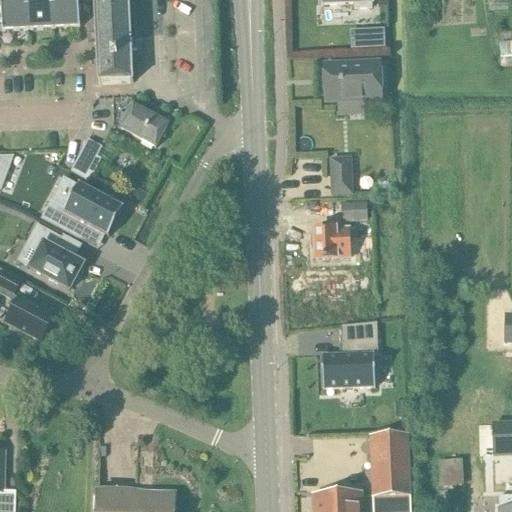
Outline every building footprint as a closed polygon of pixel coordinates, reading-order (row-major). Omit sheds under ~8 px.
[(0,0),(1,9),(27,7),(26,0),(0,0)] [(123,0),(94,0),(98,85),(128,84),(123,0)] [(355,4),(355,8),(374,7),(373,0),(322,0),(323,6),(355,4)] [(78,5),(52,6),(53,28),(80,26),(78,5)] [(52,6),(27,7),(28,29),(53,28),(52,6)] [(27,7),(1,9),(2,30),(28,29),(27,7)] [(389,47),(388,28),(352,29),(352,47),(389,47)] [(511,41),(498,42),(500,67),(511,66),(511,41)] [(380,105),(380,101),(383,101),(381,65),(325,67),(327,103),(365,102),(366,106),(380,105)] [(168,125),(133,106),(121,130),(155,148),(168,125)] [(102,149),(88,141),(71,172),(88,181),(89,181),(101,160),(97,158),(102,149)] [(352,196),(350,158),(330,159),(332,197),(352,196)] [(78,222),(107,238),(122,211),(61,177),(38,219),(70,237),(78,222)] [(367,220),(366,204),(342,205),(343,221),(367,220)] [(62,241),(37,227),(27,245),(40,252),(30,270),(69,292),(75,282),(77,283),(84,271),(81,269),(83,267),(56,252),(62,241)] [(345,232),(311,233),(312,263),(347,262),(345,232)] [(1,272),(0,272),(0,290),(13,298),(22,283),(1,272)] [(19,300),(6,325),(41,344),(54,319),(19,300)] [(377,324),(342,327),(344,355),(322,356),(323,390),(375,388),(374,356),(378,356),(377,324)] [(494,443),(494,458),(511,457),(511,427),(507,427),(507,442),(494,443)] [(410,511),(409,446),(371,448),(373,511),(410,511)] [(0,511),(16,511),(17,493),(4,492),(5,454),(0,454),(0,511)] [(173,511),(174,493),(96,491),(95,511),(173,511)] [(363,511),(363,492),(310,494),(311,511),(363,511)] [(498,509),(497,511),(511,511),(511,497),(498,498),(499,509),(498,509)]
